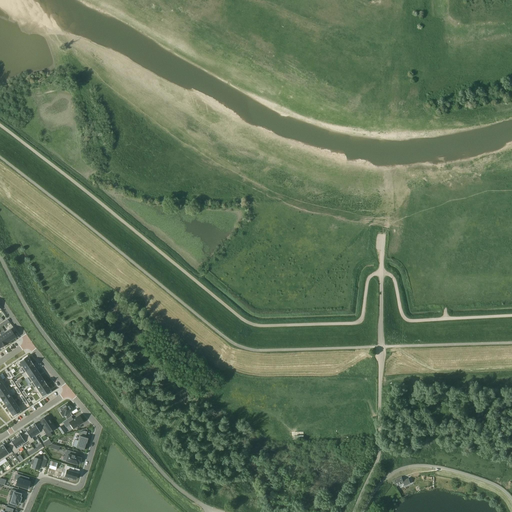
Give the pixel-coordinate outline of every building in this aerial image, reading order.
[(9,328),(5,332),(5,333),(11,341),(16,337),(13,333),(15,331),(12,325),(9,327),(9,328)] [(1,335),(1,336),(6,344),(7,343),(11,341),(5,333),(1,335)] [(27,356),(17,363),(21,368),(31,361),(27,356),(28,356),(27,356)] [(31,361),(21,368),(24,373),(34,366),(31,361)] [(34,366),(24,373),(27,378),(37,371),(34,366)] [(37,371),(27,378),(31,383),(41,376),(37,371)] [(41,376),(31,383),(34,388),(44,381),(41,376)] [(44,381),(34,388),(37,393),(47,386),(48,386),(44,381)] [(47,386),(37,393),(41,398),(51,391),(48,386),(47,386)] [(6,387),(0,391),(0,396),(9,391),(6,387)] [(0,397),(3,402),(3,401),(11,396),(13,395),(10,390),(9,391),(0,396),(0,397)] [(11,396),(3,401),(5,405),(13,399),(11,396)] [(13,399),(5,405),(7,408),(15,403),(13,399)] [(15,403),(7,408),(10,412),(18,406),(15,403)] [(63,410),(59,413),(63,418),(65,416),(67,419),(71,417),(72,416),(69,411),(72,409),(72,408),(72,407),(71,407),(71,406),(70,406),(69,406),(67,403),(61,407),(63,410)] [(18,406),(10,412),(13,416),(13,417),(21,411),(18,406)] [(47,416),(40,420),(45,427),(43,429),(45,433),(54,427),(47,416)] [(67,419),(62,422),(66,428),(71,425),(73,429),(83,422),(79,416),(73,420),(71,417),(67,419)] [(35,424),(30,427),(35,435),(36,436),(40,434),(41,436),(45,433),(39,424),(36,426),(35,424)] [(27,432),(24,434),(30,443),(34,441),(32,438),(35,435),(30,427),(25,430),(27,432)] [(75,440),(73,446),(76,447),(76,448),(84,450),(86,443),(87,443),(88,438),(85,437),(87,432),(84,431),(80,432),(79,436),(80,436),(78,441),(75,440)] [(20,434),(15,437),(22,447),(25,445),(26,446),(30,443),(24,434),(21,436),(20,434)] [(12,442),(9,444),(15,454),(19,451),(18,450),(22,447),(15,437),(10,440),(12,442)] [(3,445),(0,446),(0,450),(5,458),(10,455),(13,453),(9,448),(6,450),(3,445)] [(67,450),(65,456),(67,457),(66,461),(67,461),(67,462),(71,463),(71,462),(78,464),(79,462),(80,462),(81,458),(74,456),(73,455),(74,452),(67,450)] [(32,465),(31,468),(34,468),(38,469),(38,470),(39,465),(41,465),(40,467),(44,468),(47,460),(44,455),(43,455),(44,456),(43,457),(38,455),(37,458),(35,458),(35,457),(32,465)] [(67,470),(65,476),(69,478),(68,478),(72,480),(72,479),(75,480),(77,473),(73,472),(75,468),(67,465),(65,470),(67,470)] [(18,478),(15,485),(28,489),(28,488),(29,485),(29,484),(30,482),(25,480),(26,477),(19,475),(18,478)] [(394,480),(397,486),(403,483),(404,486),(410,483),(408,478),(403,481),(401,477),(394,480)] [(9,502),(8,505),(15,507),(16,504),(17,505),(18,502),(20,502),(20,501),(20,499),(21,499),(21,498),(20,497),(21,494),(20,494),(20,492),(11,490),(10,495),(13,496),(11,502),(9,502)]
